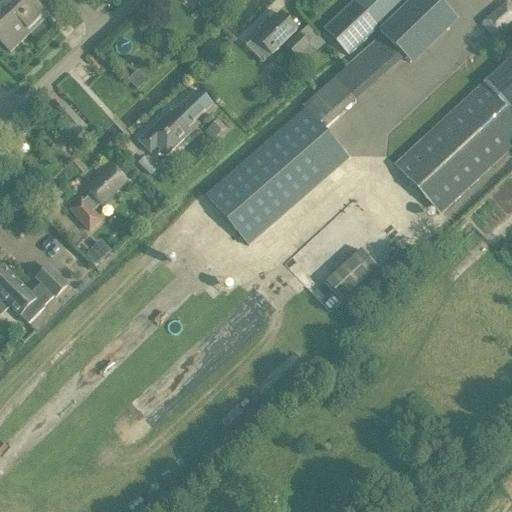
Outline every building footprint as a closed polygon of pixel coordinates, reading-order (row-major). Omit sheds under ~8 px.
[(6,0),(3,0),(0,3),(0,5),(29,36),(32,39),(36,39),(46,30),(46,26),(43,23),(47,18),(29,0),(10,0),(8,2),(6,0)] [(376,0),(357,0),(324,32),(348,58),(392,16),(376,0)] [(413,65),(461,21),(441,0),(412,0),(380,30),(413,65)] [(511,5),(507,0),(506,0),(479,25),(495,42),(511,26),(511,5)] [(29,36),(0,5),(0,41),(11,53),(29,36)] [(272,56),(296,33),(280,16),(257,40),(247,49),(262,64),(271,56),(272,56)] [(299,34),(286,47),(304,64),(315,52),(317,54),(326,44),(308,27),(300,35),(299,34)] [(305,112),(205,199),(247,247),(328,176),(335,183),(344,175),(338,168),(348,159),(323,130),(404,59),(384,38),(303,109),(305,112)] [(138,72),(128,81),(137,91),(147,82),(138,72)] [(438,216),(511,148),(511,120),(483,89),(395,169),(438,216)] [(211,107),(198,92),(172,116),(170,114),(140,142),(149,153),(155,148),(165,157),(189,134),(185,130),(211,107)] [(90,131),(67,106),(56,116),(67,128),(61,134),(73,147),(90,131)] [(37,111),(32,115),(35,118),(37,121),(42,117),(46,112),(44,109),(41,107),(37,111)] [(226,129),(219,121),(205,133),(213,142),(226,129)] [(87,192),(85,193),(89,198),(85,202),(82,199),(69,211),(90,235),(104,223),(94,212),(100,207),(127,184),(112,168),(87,191),(87,192)] [(52,207),(46,213),(53,220),(60,215),(52,207)] [(98,244),(88,254),(98,264),(112,251),(105,244),(98,244)] [(341,303),(378,270),(361,251),(325,285),(341,303)] [(3,270),(0,273),(0,309),(6,315),(12,309),(30,327),(46,311),(45,310),(55,300),(56,301),(69,289),(50,270),(38,282),(43,287),(31,298),(3,270)] [(127,409),(152,433),(195,390),(189,384),(178,394),(172,387),(166,393),(159,386),(157,389),(152,385),(127,409)]
